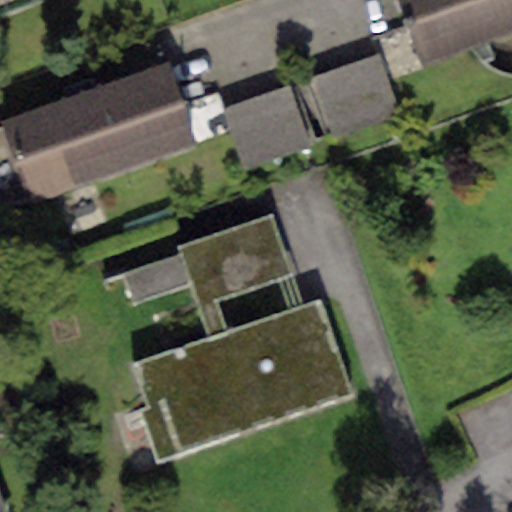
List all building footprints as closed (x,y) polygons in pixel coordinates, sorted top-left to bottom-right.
[(511,0),(396,0),(422,72),(511,39),(511,0)] [(377,61),(311,81),(331,146),(397,125),(377,61)] [(169,64),(2,122),(31,204),(197,147),(169,64)] [(289,88),(222,109),(242,173),(309,152),(289,88)] [(271,215),(176,248),(198,310),(293,277),(271,215)] [(352,392),(321,300),(128,364),(159,456),(352,392)]
